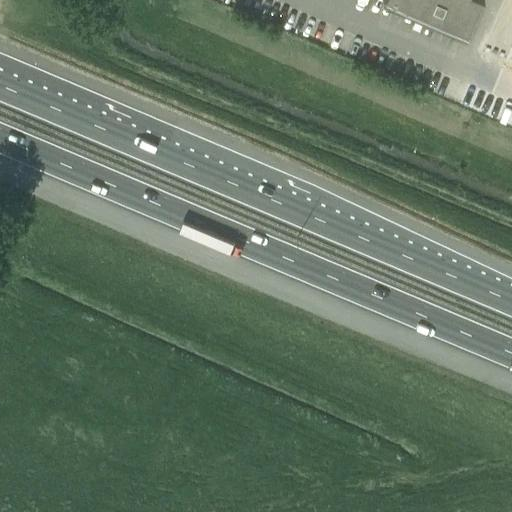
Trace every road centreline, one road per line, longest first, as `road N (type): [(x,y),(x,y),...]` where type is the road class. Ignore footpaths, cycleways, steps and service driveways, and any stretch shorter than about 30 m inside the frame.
road 1 (motorway): [(0,139),(511,356)]
road 2 (motorway): [(511,303),(0,88)]
